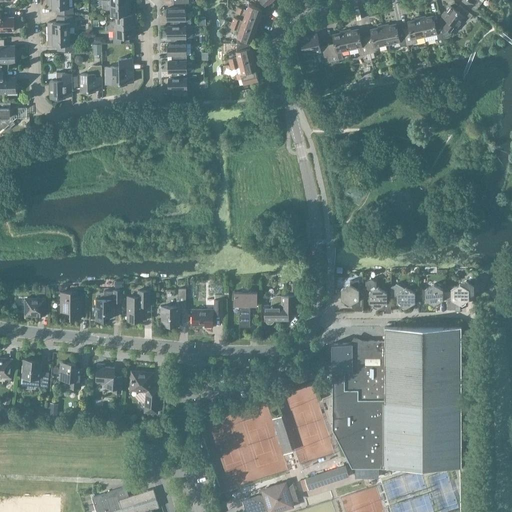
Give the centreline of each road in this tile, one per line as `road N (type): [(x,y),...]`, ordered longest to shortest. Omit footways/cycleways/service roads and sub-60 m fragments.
road 1 (unclassified): [(192,349),(291,349),(316,326),(317,225),(291,112)]
road 2 (residential): [(30,0),(33,98),(54,117),(148,97),(153,0)]
road 3 (unclassified): [(0,325),(192,349)]
road 4 (unclassified): [(200,511),(186,426),(192,349)]
road 5 (residential): [(291,112),(278,40),(286,18),(308,7)]
